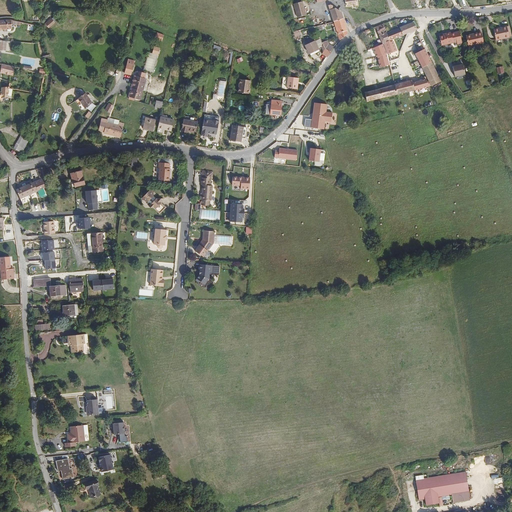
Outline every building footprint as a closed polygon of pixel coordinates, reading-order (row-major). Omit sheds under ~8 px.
[(302,1),(294,4),(299,20),(307,18),(302,1)] [(332,20),(343,17),(340,7),(332,3),(328,4),(332,20)] [(343,35),(347,32),(343,17),(332,20),(337,36),(338,39),(340,37),(343,35)] [(55,23),(51,18),(45,24),(49,28),(55,23)] [(0,31),(15,30),(14,23),(0,24),(0,31)] [(404,36),(417,31),(418,31),(414,23),(400,28),(404,36)] [(383,44),(390,41),(387,33),(384,25),(376,28),(383,44)] [(314,26),(311,27),(315,36),(302,42),(304,45),(309,43),(319,37),(314,26)] [(393,40),(404,36),(400,28),(387,33),(390,41),(393,40)] [(506,28),(494,30),(496,41),(508,38),(506,28)] [(447,36),(441,37),(442,45),(459,42),(459,45),(463,44),(460,33),(452,34),(452,33),(446,34),(447,36)] [(481,33),(466,36),(469,47),(484,44),(481,33)] [(304,45),(307,53),(308,53),(317,49),(316,48),(320,46),(321,48),(321,50),(322,48),(317,42),(321,41),(319,37),(309,43),(304,45)] [(327,44),(325,40),(321,41),(325,49),(329,52),(332,48),(327,44)] [(399,55),(393,40),(390,41),(383,44),(387,54),(388,59),(391,58),(399,55)] [(326,57),(329,52),(325,49),(321,41),(317,42),(322,48),(321,50),(323,51),(321,53),(324,56),(326,57)] [(387,54),(383,44),(373,48),(374,51),(377,58),(387,54)] [(431,60),(427,52),(419,57),(422,64),(431,60)] [(148,54),(145,69),(154,71),(158,56),(148,54)] [(431,60),(422,64),(424,68),(423,68),(432,87),(442,82),(431,60)] [(133,64),(129,62),(127,72),(134,73),(135,65),(135,64),(133,64)] [(455,76),(466,75),(464,63),(453,65),(455,76)] [(13,76),(14,68),(2,65),(0,74),(13,76)] [(130,96),(135,98),(135,97),(140,99),(143,89),(147,77),(145,77),(139,75),(137,74),(136,74),(136,75),(136,76),(130,96)] [(298,78),(283,76),(281,87),(296,89),(298,78)] [(237,86),(249,87),(249,79),(244,79),(244,82),(238,81),(237,86)] [(400,95),(430,87),(426,80),(413,83),(413,81),(395,86),(398,95),(400,95)] [(218,81),(217,95),(225,95),(225,82),(218,81)] [(368,102),(398,95),(395,86),(366,93),(368,102)] [(87,94),(79,99),(85,109),(92,104),(87,94)] [(271,99),(266,101),(265,114),(279,115),(281,100),(271,99)] [(163,109),(165,102),(156,100),(155,107),(163,109)] [(333,113),(327,112),(328,104),(314,102),(312,120),(311,128),(324,129),(325,122),(332,123),(333,113)] [(114,106),(109,103),(104,111),(109,114),(114,106)] [(108,116),(106,120),(117,124),(118,121),(119,119),(108,116)] [(102,130),(119,135),(123,123),(118,121),(117,124),(106,120),(105,120),(106,118),(102,117),(99,127),(103,128),(102,130)] [(173,120),(161,117),(158,127),(171,131),(173,120)] [(157,121),(145,119),(143,129),(154,131),(157,121)] [(213,122),(204,120),(201,137),(207,138),(208,134),(208,133),(211,134),(211,135),(216,136),(219,121),(218,119),(215,119),(214,120),(213,122)] [(198,123),(184,120),(181,131),(187,132),(188,130),(196,132),(198,123)] [(239,127),(229,125),(227,140),(237,142),(239,127)] [(12,147),(19,151),(28,135),(20,130),(16,137),(17,138),(12,147)] [(297,150),(279,147),(279,150),(278,158),(296,160),(297,150)] [(320,149),(310,148),(309,162),(319,163),(320,149)] [(169,164),(158,163),(158,168),(160,168),(159,181),(170,181),(170,169),(169,169),(169,164)] [(48,177),(44,167),(37,169),(40,179),(42,178),(48,177)] [(213,171),(202,171),(201,185),(202,185),(201,200),(202,200),(202,206),(210,206),(211,201),(212,201),(213,186),(210,186),(211,178),(212,179),(213,171)] [(81,172),(70,175),(72,180),(73,180),(75,188),(85,185),(81,172)] [(250,179),(233,178),(233,187),(242,187),(242,191),(250,191),(250,179)] [(16,190),(20,200),(38,192),(38,191),(46,188),(42,179),(16,190)] [(38,192),(40,199),(49,196),(46,188),(38,191),(38,192)] [(109,189),(101,189),(102,203),(110,202),(109,189)] [(96,190),(85,191),(87,205),(96,203),(98,203),(96,190)] [(153,191),(150,190),(143,198),(147,202),(149,202),(150,204),(150,208),(154,209),(159,214),(166,208),(161,203),(160,199),(156,198),(153,195),(153,191)] [(24,207),(40,199),(38,192),(20,200),(24,207)] [(243,205),(231,204),(230,222),(242,222),(242,217),(245,218),(245,211),(243,211),(243,205)] [(88,217),(78,218),(78,228),(88,227),(88,217)] [(55,232),(54,225),(44,227),(45,234),(55,232)] [(166,230),(156,229),(155,235),(154,234),(152,236),(152,237),(153,239),(155,239),(154,245),(157,245),(157,247),(158,249),(161,249),(162,247),(162,245),(165,246),(166,230)] [(203,239),(200,244),(209,251),(214,243),(215,231),(204,230),(203,239)] [(103,231),(92,232),(94,251),(105,249),(105,246),(103,231)] [(54,239),(43,239),(44,249),(54,248),(54,239)] [(52,250),(42,250),(42,260),(52,259),(52,250)] [(13,271),(12,265),(10,265),(9,261),(12,261),(12,260),(2,260),(4,282),(16,282),(16,271),(13,271)] [(55,260),(45,261),(46,270),(56,270),(55,260)] [(200,273),(198,278),(206,283),(210,277),(210,272),(212,272),(212,265),(200,264),(199,269),(200,273)] [(163,270),(152,269),(151,285),(164,285),(164,280),(161,279),(161,277),(163,277),(163,270)] [(36,290),(47,288),(46,282),(46,279),(35,281),(36,290)] [(84,279),(72,280),(74,291),(86,289),(84,279)] [(112,280),(92,280),(92,291),(112,291),(112,280)] [(58,287),(52,288),(53,298),(69,296),(67,286),(68,286),(68,285),(61,282),(57,282),(58,287)] [(78,308),(63,308),(63,319),(78,319),(78,308)] [(85,336),(69,338),(70,342),(73,341),(73,346),(73,353),(86,351),(85,344),(86,345),(85,336)] [(96,399),(86,401),(87,408),(88,410),(87,411),(87,414),(88,415),(98,414),(96,399)] [(123,422),(113,424),(115,436),(125,435),(123,422)] [(85,438),(84,431),(73,433),(73,435),(74,440),(70,440),(70,442),(70,444),(71,450),(68,450),(68,453),(74,452),(78,452),(78,449),(86,447),(85,438)] [(109,455),(98,457),(100,474),(112,472),(109,455)] [(68,459),(56,462),(58,472),(62,471),(70,470),(68,459)] [(74,479),(72,470),(62,472),(63,481),(74,479)] [(439,503),(442,502),(454,500),(471,498),(467,478),(417,486),(421,506),(427,505),(427,510),(440,509),(439,503)] [(97,482),(83,486),(85,492),(89,491),(91,499),(101,497),(97,482)] [(454,500),(442,502),(443,506),(451,505),(452,509),(455,508),(454,500)]
